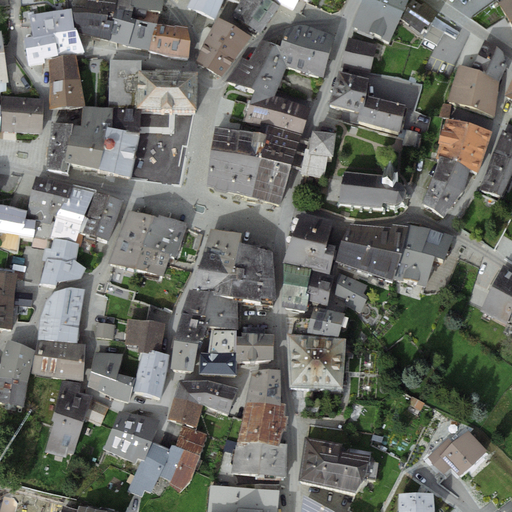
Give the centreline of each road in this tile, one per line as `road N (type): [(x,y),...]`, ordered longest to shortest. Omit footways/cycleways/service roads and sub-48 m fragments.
road 1 (residential): [(91,279),(83,391),(161,409),(167,377)]
road 2 (tertiary): [(290,203),(356,0)]
road 3 (residential): [(167,0),(191,31),(193,65),(213,88),(191,193)]
road 4 (residential): [(15,0),(17,46),(45,106),(33,174)]
road 5 (residential): [(511,69),(480,176),(445,229)]
road 6 (residential): [(167,377),(173,330),(212,211)]
road 7 (residential): [(290,203),(358,223),(412,213),(445,229)]
road 8 (tertiary): [(281,366),(275,313),(283,232)]
road 9 (tertiary): [(292,490),(281,366)]
road 10 (residential): [(167,377),(235,381),(245,368),(281,366)]
road 11 (residential): [(0,345),(24,332),(54,289),(91,279)]
